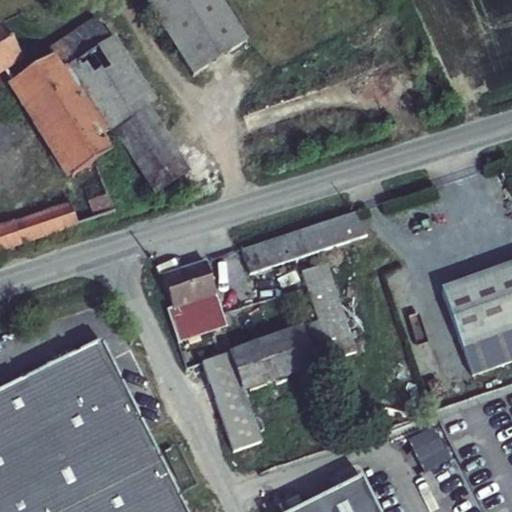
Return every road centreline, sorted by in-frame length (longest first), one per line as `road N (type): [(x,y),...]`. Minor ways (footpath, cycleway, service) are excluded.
road 1 (tertiary): [(112,248),(511,123)]
road 2 (unclassified): [(112,248),(238,511)]
road 3 (unknown): [(268,199),(221,113),(193,86)]
